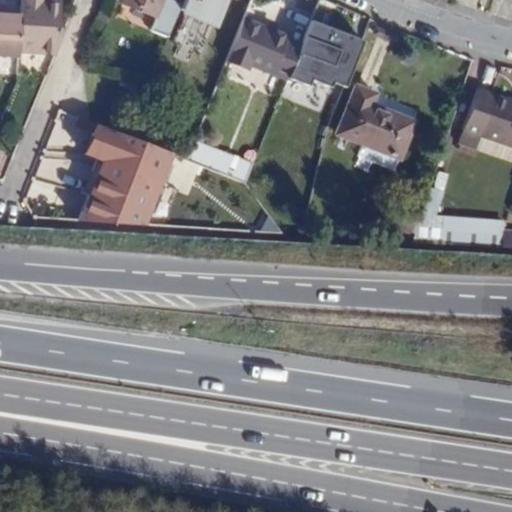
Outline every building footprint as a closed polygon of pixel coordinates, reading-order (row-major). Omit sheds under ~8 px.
[(17,51),(54,54),(56,49),(58,0),(21,0),(21,15),(17,51)] [(149,30),(168,38),(178,12),(182,0),(122,0),(121,3),(155,17),(149,30)] [(182,0),(178,12),(212,25),(221,0),(182,0)] [(0,57),(17,58),(17,51),(21,15),(6,14),(0,13),(0,57)] [(241,18),(224,61),(247,70),(250,63),(284,77),(283,75),(297,43),(284,38),(285,36),(241,18)] [(303,28),(297,43),(283,75),(305,85),(309,77),(328,85),(338,84),(358,39),(322,24),(317,34),(303,28)] [(336,136),(396,157),(410,120),(371,105),(375,94),(354,86),(336,136)] [(511,102),(475,89),(461,130),(480,136),(511,147),(511,102)] [(139,227),(166,153),(87,125),(76,153),(96,161),(69,222),(139,227)] [(480,136),(461,130),(456,144),(474,151),(480,136)] [(241,183),(250,164),(197,141),(189,160),(241,183)] [(139,227),(277,228),(242,184),(166,153),(139,227)] [(368,220),(400,233),(405,221),(373,208),(368,220)] [(400,233),(398,241),(439,243),(449,216),(408,214),(405,221),(400,233)]
